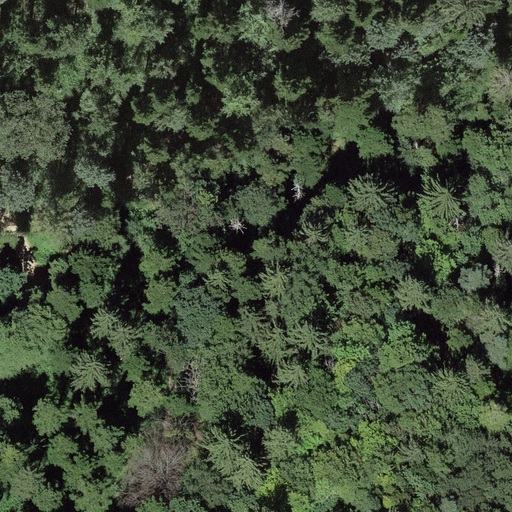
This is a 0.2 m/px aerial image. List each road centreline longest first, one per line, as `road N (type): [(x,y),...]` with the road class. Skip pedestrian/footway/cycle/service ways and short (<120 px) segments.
road 1 (track): [(146,511),(168,457),(175,254),(243,0)]
road 2 (track): [(222,93),(133,174),(28,294),(12,218),(0,210)]
